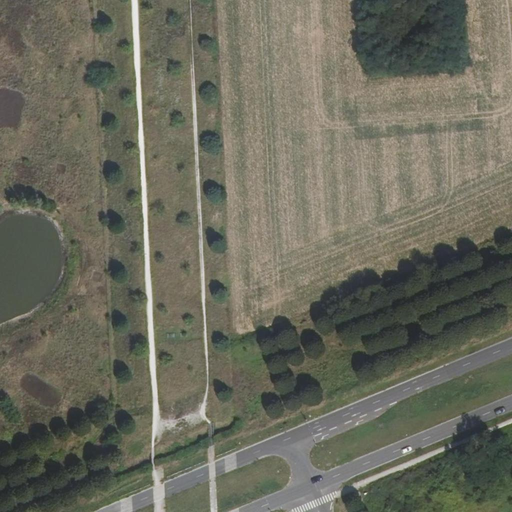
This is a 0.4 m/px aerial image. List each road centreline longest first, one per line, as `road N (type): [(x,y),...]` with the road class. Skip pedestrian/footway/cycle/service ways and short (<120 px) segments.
road 1 (secondary): [(511,345),(289,438)]
road 2 (secondary): [(308,486),(511,402)]
road 3 (secondary): [(289,438),(114,511)]
